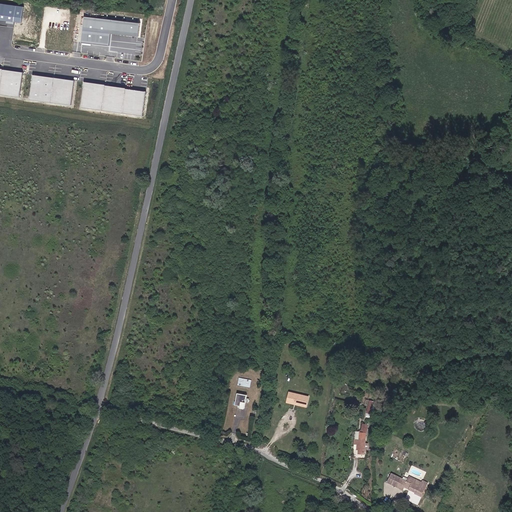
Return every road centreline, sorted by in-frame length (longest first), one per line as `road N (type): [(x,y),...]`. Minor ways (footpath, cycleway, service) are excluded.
road 1 (tertiary): [(190,0),(97,407)]
road 2 (unclassified): [(370,511),(332,484),(256,449),(97,407)]
